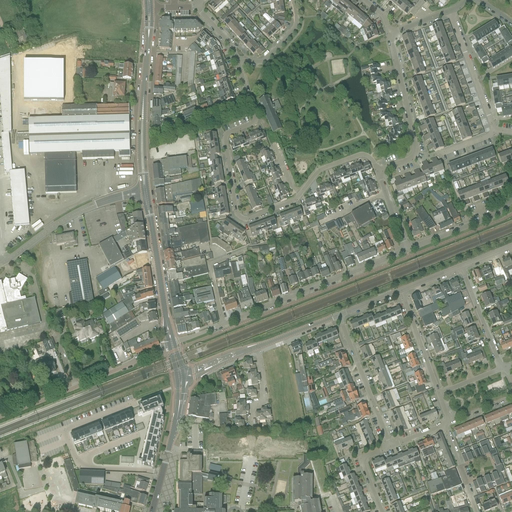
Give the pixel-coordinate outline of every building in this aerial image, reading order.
[(222,5),(217,0),(213,0),(212,2),(218,9),(222,5)] [(335,9),(342,0),(335,0),(331,5),(335,9)] [(341,10),(347,3),(343,0),(342,0),(335,9),(339,12),(341,10)] [(399,10),(405,2),(402,0),(400,0),(395,6),(399,10)] [(218,9),(212,2),(208,6),(214,13),(218,9)] [(403,13),(409,6),(405,2),(399,10),(403,13)] [(345,13),(351,6),(347,3),(341,10),(345,13)] [(349,17),(355,10),(351,6),(345,13),(349,16),(349,17)] [(407,16),(409,13),(411,11),(413,9),(409,6),(403,13),(407,16)] [(284,14),(283,8),(274,10),(275,15),(273,15),(274,18),(278,20),(284,21),(285,18),(284,14)] [(351,23),(359,13),(355,10),(349,17),(349,16),(347,19),(351,23)] [(355,26),(364,16),(359,13),(351,23),(355,26)] [(226,28),(234,21),(232,18),(234,17),(233,15),(224,23),(226,26),(225,27),(226,28)] [(364,28),(371,24),(368,21),(368,20),(364,16),(358,23),(362,27),(363,26),(364,28)] [(283,26),(284,21),(278,20),(274,18),(272,20),(274,22),(270,25),(277,33),(279,32),(278,31),(281,28),(283,26)] [(198,33),(203,28),(196,21),(170,21),(170,19),(163,20),(163,21),(160,24),(159,24),(159,31),(160,31),(160,35),(160,43),(161,43),(160,46),(159,46),(159,50),(171,51),(172,33),(198,33)] [(231,31),(238,25),(234,21),(226,28),(228,30),(229,29),(231,31)] [(497,30),(499,30),(498,29),(494,22),(489,25),(494,33),(498,31),(497,30)] [(442,28),(441,23),(431,27),(433,32),(442,28)] [(376,32),(374,27),(371,24),(364,28),(360,31),(362,37),(366,36),(376,32)] [(234,36),(242,29),(238,25),(231,31),(233,34),(232,35),(234,36)] [(270,25),(266,29),(272,36),(275,34),(276,35),(277,33),(270,25)] [(494,33),(489,25),(485,27),(490,35),(494,33)] [(264,26),(260,30),(269,41),(271,39),(270,38),(272,36),(266,29),(264,26)] [(497,30),(498,31),(509,49),(510,48),(511,46),(511,39),(504,26),(498,29),(499,30),(497,30)] [(481,30),(485,38),(490,35),(485,27),(481,30)] [(442,28),(433,32),(435,36),(444,33),(442,28)] [(238,39),(245,33),(242,29),(234,36),(235,38),(236,37),(238,39)] [(16,40),(18,39),(23,37),(25,42),(28,40),(23,30),(17,33),(16,32),(13,34),(16,40)] [(481,30),(476,33),(481,41),(485,38),(481,30)] [(206,31),(196,41),(199,45),(200,44),(200,45),(210,34),(206,31)] [(378,37),(376,32),(366,36),(368,41),(378,37)] [(241,44),(249,37),(245,33),(238,39),(241,42),(240,42),(241,44)] [(444,33),(435,36),(437,41),(446,38),(444,33)] [(478,43),(481,41),(476,33),(472,35),(476,43),(477,43),(478,43)] [(209,43),(212,38),(211,37),(212,36),(210,34),(202,42),(206,46),(207,44),(209,43)] [(410,34),(401,38),(403,43),(414,39),(415,39),(413,34),(410,34)] [(246,47),(253,41),(249,37),(241,44),(243,46),(244,45),(246,47)] [(209,43),(207,44),(208,46),(211,49),(219,44),(219,43),(215,39),(214,40),(212,38),(209,43)] [(448,43),(446,38),(437,41),(439,46),(448,43)] [(414,39),(403,43),(405,48),(414,44),(413,41),(414,40),(414,39)] [(248,52),(256,45),(253,41),(246,47),(248,49),(247,50),(248,52)] [(256,45),(248,52),(250,54),(251,53),(253,55),(256,53),(259,56),(265,51),(258,43),(256,45)] [(449,47),(448,43),(439,46),(440,51),(449,47)] [(483,65),(488,62),(489,61),(478,43),(477,43),(476,43),(471,46),(483,65)] [(219,44),(211,49),(213,53),(214,55),(221,53),(221,50),(222,50),(220,45),(219,44)] [(416,49),(414,44),(405,48),(407,52),(416,49)] [(451,52),(449,47),(440,51),(442,55),(451,52)] [(418,54),(416,49),(407,52),(408,57),(418,54)] [(510,59),(505,51),(501,53),(506,61),(510,59)] [(453,57),(451,52),(442,55),(444,60),(453,57)] [(222,55),(221,53),(214,55),(209,56),(210,61),(213,60),(224,57),(223,55),(222,55)] [(506,61),(501,53),(497,56),(502,64),(506,61)] [(0,57),(0,67),(10,66),(10,54),(0,57)] [(419,58),(418,54),(408,57),(410,62),(419,58)] [(502,64),(497,56),(492,59),(497,67),(502,64)] [(225,60),(224,57),(213,60),(215,65),(224,62),(224,61),(225,60)] [(455,62),(453,57),(444,60),(446,65),(455,62)] [(157,58),(156,66),(162,67),(162,62),(165,62),(165,59),(162,59),(162,58),(157,58)] [(421,63),(419,58),(410,62),(412,67),(421,63)] [(489,61),(488,62),(493,69),(497,67),(492,59),(489,61)] [(24,61),(24,101),(64,101),(64,61),(24,61)] [(227,67),(226,64),(225,65),(224,62),(215,65),(212,66),(213,71),(216,70),(227,67)] [(423,68),(421,63),(412,67),(414,71),(423,68)] [(123,69),(123,72),(132,73),(133,69),(132,68),(132,66),(119,65),(119,69),(123,69)] [(156,66),(155,75),(161,75),(161,71),(166,71),(167,68),(169,69),(169,66),(167,65),(167,67),(162,67),(156,66)] [(375,65),(372,65),(372,68),(369,69),(371,75),(377,74),(376,71),(379,70),(378,67),(375,65)] [(441,70),(443,74),(452,71),(450,66),(441,70)] [(425,73),(423,68),(414,71),(416,76),(425,73)] [(454,76),(452,71),(443,74),(445,79),(454,76)] [(132,78),(132,73),(123,72),(122,76),(119,75),(118,77),(116,77),(108,76),(108,80),(115,80),(116,78),(118,78),(118,79),(131,80),(131,77),(132,78)] [(228,74),(227,72),(218,75),(220,80),(230,77),(229,74),(228,74)] [(161,80),(161,75),(155,75),(155,83),(160,83),(163,83),(163,80),(161,80)] [(379,85),(382,82),(381,79),(379,79),(379,76),(371,78),(373,85),(376,85),(377,86),(379,85)] [(456,81),(454,76),(445,79),(447,84),(456,81)] [(413,86),(422,82),(420,78),(411,81),(413,86)] [(218,82),(215,83),(217,88),(230,84),(229,82),(230,82),(229,79),(224,81),(219,82),(218,82)] [(390,89),(388,83),(388,80),(385,81),(382,82),(379,85),(381,91),(390,89)] [(457,86),(456,81),(447,84),(449,89),(457,86)] [(415,90),(424,87),(422,82),(413,86),(415,90)] [(110,84),(109,87),(112,88),(114,88),(113,96),(113,97),(114,97),(114,99),(115,99),(118,99),(118,97),(119,97),(124,97),(125,96),(125,94),(125,93),(124,93),(125,85),(118,84),(110,84)] [(230,86),(230,84),(217,88),(218,93),(222,92),(232,89),(231,86),(230,86)] [(154,87),(153,95),(155,95),(155,98),(158,98),(160,98),(160,96),(162,96),(163,92),(163,91),(168,91),(175,92),(175,87),(169,86),(169,87),(165,87),(163,87),(163,88),(160,88),(154,87)] [(459,90),(457,86),(449,89),(450,94),(459,90)] [(417,95),(425,92),(424,87),(415,90),(417,95)] [(495,110),(496,110),(501,109),(502,109),(499,88),(497,88),(492,88),(495,110)] [(233,92),(232,89),(222,92),(223,97),(233,94),(232,92),(233,92)] [(461,95),(459,90),(450,94),(452,99),(461,95)] [(390,92),(381,94),(383,100),(387,103),(389,102),(389,99),(392,98),(390,92)] [(418,100),(427,97),(425,92),(417,95),(418,100)] [(233,96),(233,94),(223,97),(220,98),(221,103),(222,103),(223,106),(230,104),(229,101),(235,99),(234,96),(233,96)] [(463,100),(461,95),(452,99),(454,103),(463,100)] [(152,102),(151,102),(151,105),(152,105),(152,106),(151,107),(151,109),(152,109),(161,109),(174,103),(171,96),(160,100),(160,98),(158,98),(155,98),(155,102),(152,102)] [(273,134),(274,133),(282,129),(274,112),(281,109),(277,101),(271,104),(268,97),(258,101),(273,134)] [(420,105),(429,102),(427,97),(418,100),(420,105)] [(378,108),(376,109),(377,111),(385,109),(384,106),(387,106),(387,103),(383,100),(380,101),(380,104),(377,104),(378,108)] [(465,105),(463,100),(454,103),(456,108),(465,105)] [(29,134),(16,134),(16,141),(29,141),(29,154),(44,153),(45,193),(76,193),(75,153),(82,152),(82,159),(97,159),(97,161),(102,161),(102,159),(114,159),(114,152),(119,152),(119,156),(119,158),(130,157),(129,104),(124,105),(74,106),(61,106),(61,118),(53,118),(40,118),(39,108),(36,109),(36,101),(30,101),(31,118),(29,119),(29,134)] [(211,101),(207,102),(208,104),(210,111),(214,110),(216,109),(216,106),(213,107),(211,103),(211,101)] [(422,110),(431,106),(429,102),(420,105),(422,110)] [(182,112),(184,116),(196,111),(194,106),(182,112)] [(424,114),(433,111),(431,106),(422,110),(424,114)] [(451,113),(453,117),(462,114),(460,109),(451,113)] [(197,114),(196,111),(184,116),(185,119),(197,114)] [(389,114),(389,113),(388,111),(382,113),(381,113),(379,113),(381,119),(384,119),(384,121),(388,121),(390,117),(389,114)] [(434,116),(433,111),(424,114),(426,119),(434,116)] [(464,119),(462,114),(453,117),(455,122),(464,119)] [(393,117),(390,117),(388,121),(389,127),(398,125),(396,119),(394,120),(393,117)] [(486,118),(476,121),(478,128),(489,124),(486,118)] [(457,127),(466,124),(464,119),(455,122),(457,127)] [(421,129),(434,124),(433,120),(424,123),(424,125),(420,127),(421,129)] [(427,133),(436,129),(434,124),(421,129),(422,132),(426,130),(427,133)] [(467,129),(466,124),(457,127),(458,132),(467,129)] [(400,134),(399,129),(399,128),(393,129),(393,132),(390,133),(391,135),(395,138),(398,137),(397,134),(400,134)] [(436,129),(427,133),(428,135),(423,137),(424,139),(438,134),(436,129)] [(469,133),(467,129),(458,132),(460,137),(469,133)] [(258,130),(254,132),(257,140),(258,145),(261,143),(260,141),(266,139),(263,132),(259,133),(258,130)] [(206,135),(204,136),(205,141),(206,141),(217,139),(216,134),(213,134),(213,133),(213,131),(208,132),(206,132),(206,135)] [(257,140),(254,132),(249,134),(251,137),(247,138),(249,145),(255,143),(254,141),(257,140)] [(1,134),(1,142),(9,141),(9,133),(3,134),(1,134)] [(471,138),(469,133),(460,137),(462,142),(471,138)] [(431,142),(440,139),(438,134),(424,139),(425,142),(430,140),(431,142)] [(381,150),(391,148),(390,145),(393,145),(392,142),(395,141),(395,138),(391,135),(388,136),(388,139),(385,140),(386,141),(387,145),(382,146),(379,147),(380,151),(381,150)] [(249,145),(247,138),(243,140),(241,137),(237,139),(240,147),(243,146),(243,148),(249,145)] [(240,147),(237,139),(233,140),(234,143),(230,145),(232,152),(238,150),(238,148),(240,147)] [(428,149),(442,144),(440,139),(431,142),(431,144),(427,146),(428,149)] [(10,149),(9,141),(1,142),(2,150),(10,149)] [(434,152),(443,149),(442,144),(428,149),(429,151),(433,149),(434,152)] [(11,157),(10,149),(2,150),(3,157),(11,157)] [(264,157),(265,160),(273,156),(272,152),(269,153),(267,149),(260,152),(262,158),(264,157)] [(492,149),(487,151),(490,160),(495,158),(492,149)] [(219,155),(219,150),(208,151),(208,154),(210,153),(211,157),(209,157),(210,160),(217,159),(216,156),(219,155)] [(487,151),(482,153),(485,162),(490,160),(487,151)] [(511,161),(507,152),(502,154),(508,168),(510,167),(508,162),(511,161)] [(480,163),(485,162),(482,153),(477,155),(480,163)] [(508,168),(502,154),(498,156),(501,165),(503,164),(505,169),(508,168)] [(476,165),(480,163),(477,155),(472,156),(476,165)] [(275,161),(273,156),(265,160),(266,162),(265,163),(266,166),(263,167),(264,170),(267,169),(274,166),(272,162),(275,161)] [(471,167),(476,165),(472,156),(467,158),(471,167)] [(12,164),(11,157),(3,157),(4,165),(12,164)] [(181,175),(180,170),(187,169),(188,174),(198,172),(198,168),(192,169),(190,157),(188,157),(176,159),(175,157),(166,158),(166,160),(161,161),(161,165),(152,167),(154,181),(159,180),(159,182),(170,180),(170,178),(170,177),(166,178),(166,179),(163,180),(163,176),(168,176),(181,175)] [(238,169),(248,165),(247,163),(245,164),(244,161),(247,159),(246,157),(239,159),(240,162),(236,164),(238,169)] [(466,169),(471,167),(467,158),(463,160),(466,169)] [(217,161),(217,159),(210,160),(210,163),(212,162),(212,166),(210,166),(211,168),(221,166),(220,161),(217,161)] [(436,159),(433,160),(438,173),(443,171),(440,162),(438,163),(436,159)] [(438,173),(433,160),(431,160),(433,165),(430,166),(434,175),(438,173)] [(461,171),(466,169),(463,160),(458,162),(461,171)] [(434,175),(430,166),(428,167),(426,162),(424,163),(429,177),(434,175)] [(456,172),(461,171),(458,162),(453,164),(456,172)] [(368,164),(364,165),(360,166),(359,163),(354,165),(357,173),(360,172),(361,174),(362,173),(367,172),(366,171),(371,170),(368,164)] [(429,177),(424,163),(421,164),(423,169),(420,170),(422,174),(424,179),(424,178),(426,183),(430,181),(430,179),(429,177)] [(12,172),(12,164),(4,165),(4,173),(9,172),(12,172)] [(451,174),(456,172),(453,164),(448,165),(451,174)] [(247,167),(249,167),(248,165),(238,169),(240,174),(248,170),(247,167)] [(357,173),(354,165),(350,167),(351,170),(347,171),(350,178),(355,176),(355,174),(357,173)] [(275,170),(274,166),(267,169),(269,175),(271,174),(272,176),(280,173),(278,169),(275,170)] [(242,179),(252,175),(251,173),(249,174),(248,170),(240,174),(242,179)] [(350,178),(347,171),(343,173),(342,170),(338,171),(341,179),(343,179),(344,180),(350,178)] [(424,179),(422,174),(420,175),(418,170),(416,171),(421,185),(426,183),(424,178),(424,179)] [(24,171),(12,172),(9,172),(10,179),(25,178),(24,171)] [(341,179),(338,171),(333,173),(334,176),(330,177),(333,185),(334,189),(338,187),(336,183),(339,182),(338,180),(341,179)] [(421,185),(416,171),(414,172),(415,176),(413,178),(416,187),(421,185)] [(273,183),(268,184),(269,187),(274,185),(280,183),(279,179),(282,177),(280,173),(272,176),(273,179),(271,180),(273,183)] [(409,174),(406,175),(411,188),(416,187),(413,178),(411,178),(409,174)] [(252,175),(242,179),(245,187),(252,184),(256,182),(254,176),(253,177),(252,175)] [(411,188),(406,175),(404,176),(406,180),(403,181),(407,190),(411,188)] [(170,183),(170,182),(181,179),(181,176),(170,178),(170,180),(159,182),(159,180),(154,181),(155,188),(156,187),(156,189),(160,188),(159,187),(164,186),(164,184),(170,183)] [(505,176),(500,177),(505,191),(507,190),(506,185),(508,185),(505,176)] [(212,179),(211,179),(211,184),(214,184),(214,187),(221,186),(221,183),(224,183),(223,177),(212,179)] [(407,190),(403,181),(401,182),(399,177),(397,178),(402,192),(407,190)] [(505,191),(500,177),(495,179),(498,188),(501,187),(503,192),(505,191)] [(26,185),(25,178),(10,179),(10,186),(26,185)] [(402,192),(397,178),(395,179),(396,184),(394,185),(395,188),(397,194),(402,192)] [(202,191),(200,179),(183,183),(178,184),(171,185),(171,186),(163,187),(164,189),(160,190),(160,188),(156,189),(156,190),(157,199),(173,197),(172,196),(177,195),(176,195),(202,191)] [(362,181),(358,183),(360,186),(364,185),(364,187),(367,186),(368,189),(375,186),(374,182),(371,183),(369,179),(365,181),(362,181)] [(498,188),(495,179),(490,181),(495,195),(498,194),(496,189),(498,188)] [(495,195),(490,181),(486,183),(489,192),(491,191),(493,195),(495,195)] [(282,187),(280,183),(274,185),(276,191),(278,191),(279,193),(287,190),(285,186),(282,187)] [(336,192),(334,189),(333,185),(329,186),(328,183),(323,185),(326,193),(329,192),(330,194),(333,193),(334,196),(337,195),(336,192)] [(489,192),(486,183),(481,185),(486,198),(488,197),(487,193),(489,192)] [(247,195),(256,191),(256,189),(254,190),(252,184),(245,187),(244,187),(245,190),(247,195)] [(26,191),(26,185),(10,186),(11,193),(26,191)] [(326,193),(323,185),(319,187),(320,190),(316,191),(319,199),(320,203),(323,202),(321,197),(324,196),(324,194),(326,193)] [(486,198),(481,185),(476,186),(479,195),(482,194),(484,199),(486,198)] [(225,193),(225,188),(222,189),(221,186),(214,187),(215,190),(216,190),(216,193),(215,193),(215,195),(217,195),(225,193)] [(377,191),(375,186),(364,191),(365,193),(366,192),(369,198),(376,196),(374,192),(377,191)] [(476,202),(471,188),(467,190),(470,199),(472,198),(474,203),(476,202)] [(289,194),(287,190),(279,193),(280,196),(278,196),(280,202),(287,199),(286,195),(289,194)] [(27,198),(26,191),(11,193),(11,200),(27,198)] [(249,200),(257,197),(256,194),(257,193),(256,191),(247,195),(249,200)] [(464,206),(467,205),(462,192),(458,193),(457,194),(460,203),(463,202),(464,206)] [(251,205),(261,201),(260,199),(258,200),(257,197),(249,200),(251,205)] [(322,207),(320,203),(319,199),(315,200),(313,197),(309,199),(312,207),(313,209),(312,209),(313,210),(322,207)] [(28,205),(27,198),(11,200),(12,206),(28,205)] [(312,207),(309,199),(305,200),(306,203),(302,205),(306,217),(309,215),(308,211),(312,209),(313,209),(312,207)] [(203,200),(189,203),(191,214),(205,212),(203,200)] [(261,203),(261,201),(251,205),(250,206),(251,208),(252,208),(253,210),(254,210),(256,212),(262,210),(260,204),(261,203)] [(401,210),(410,206),(407,202),(403,204),(400,205),(401,210)] [(451,203),(446,205),(448,209),(450,213),(452,217),(454,223),(460,220),(458,217),(460,217),(458,214),(457,215),(455,210),(454,210),(451,203)] [(28,212),(28,205),(12,206),(13,213),(28,212)] [(355,230),(375,219),(374,216),(368,205),(348,216),(352,223),(355,230)] [(421,207),(415,211),(428,230),(435,227),(429,217),(428,217),(421,207)] [(229,215),(228,209),(218,211),(218,212),(209,213),(209,212),(207,213),(207,215),(218,213),(220,213),(220,216),(219,217),(219,220),(226,219),(226,216),(229,215)] [(300,209),(295,211),(298,220),(300,220),(300,218),(303,217),(300,209)] [(298,220),(295,211),(289,212),(292,221),(294,224),(297,223),(296,221),(298,220)] [(29,218),(28,212),(13,213),(13,220),(29,218)] [(292,221),(289,212),(284,214),(288,224),(290,223),(290,222),(292,221)] [(446,212),(441,214),(447,227),(452,224),(446,212)] [(116,215),(121,230),(126,227),(126,223),(125,219),(123,214),(116,215)] [(288,224),(284,214),(284,215),(283,214),(280,215),(281,216),(280,216),(279,215),(280,218),(277,219),(280,227),(283,226),(283,227),(288,225),(288,224)] [(440,214),(433,218),(436,226),(438,225),(440,230),(447,227),(441,214),(440,214)] [(352,223),(348,216),(343,218),(347,225),(352,223)] [(422,223),(418,217),(415,217),(417,221),(411,223),(414,231),(412,232),(414,237),(420,235),(419,233),(423,232),(419,224),(422,223)] [(29,225),(29,218),(13,220),(14,227),(29,225)] [(44,222),(46,221),(45,218),(31,226),(35,232),(46,225),(44,222)] [(280,227),(277,219),(275,220),(274,218),(269,220),(272,230),(273,231),(280,228),(280,227)] [(219,231),(222,233),(221,235),(222,236),(224,234),(231,223),(227,220),(222,228),(220,228),(219,230),(219,231)] [(272,230),(269,220),(264,222),(267,232),(272,230)] [(340,220),(334,222),(338,230),(343,227),(340,220)] [(267,232),(264,222),(258,224),(262,232),(265,231),(265,233),(267,232)] [(206,223),(179,229),(179,234),(180,234),(185,233),(188,245),(199,242),(199,245),(202,244),(208,242),(206,223)] [(231,233),(236,226),(231,223),(224,234),(228,237),(231,233)] [(262,232),(258,224),(253,226),(257,236),(259,235),(259,233),(261,232),(262,232)] [(140,242),(145,241),(143,227),(143,225),(135,227),(134,227),(130,229),(126,231),(122,233),(112,238),(115,244),(117,242),(120,241),(123,240),(125,238),(128,237),(131,235),(132,240),(133,243),(136,243),(140,242)] [(234,238),(240,229),(236,226),(231,233),(234,235),(233,237),(234,238)] [(249,231),(246,232),(249,238),(252,237),(252,238),(255,236),(257,236),(253,226),(248,228),(249,231)] [(178,233),(178,235),(180,234),(179,234),(178,229),(177,229),(177,230),(173,231),(169,231),(167,232),(167,231),(165,231),(165,232),(161,232),(162,238),(171,237),(174,236),(173,234),(178,233)] [(240,229),(234,238),(239,241),(240,239),(243,241),(246,237),(243,235),(245,232),(240,229)] [(384,243),(386,246),(387,250),(393,248),(390,241),(395,239),(391,229),(383,232),(387,242),(384,243)] [(65,248),(71,247),(72,247),(73,246),(77,245),(76,239),(75,238),(74,238),(73,234),(69,235),(65,236),(65,235),(60,236),(60,235),(58,233),(52,235),(53,243),(56,243),(57,246),(64,244),(65,248)] [(119,251),(115,244),(112,238),(99,245),(111,269),(114,267),(124,261),(121,255),(119,251)] [(177,242),(163,244),(164,253),(173,251),(180,250),(183,249),(181,241),(179,242),(177,242)] [(378,254),(386,251),(382,242),(375,245),(378,254)] [(363,254),(360,249),(357,251),(356,249),(354,251),(350,244),(346,246),(349,253),(350,255),(354,253),(355,257),(356,256),(359,263),(366,261),(363,254)] [(363,244),(361,244),(362,247),(364,253),(363,254),(366,261),(370,258),(366,249),(366,250),(365,248),(365,246),(364,246),(363,244)] [(274,245),(268,246),(270,254),(276,253),(276,250),(275,250),(274,245)] [(346,254),(342,255),(344,261),(345,261),(348,268),(350,267),(354,266),(351,258),(350,255),(349,253),(346,246),(346,245),(343,246),(346,254)] [(368,245),(365,246),(365,248),(366,250),(366,249),(370,258),(371,259),(377,256),(373,248),(370,249),(368,245)] [(270,254),(268,246),(258,247),(260,252),(260,253),(262,253),(262,254),(263,254),(265,254),(265,253),(267,253),(268,258),(271,258),(270,254)] [(198,249),(181,253),(182,261),(200,256),(198,249)] [(132,256),(131,254),(128,256),(126,252),(121,255),(124,261),(127,260),(129,258),(132,256)] [(138,254),(136,254),(137,261),(148,259),(147,253),(138,254)] [(336,264),(334,259),(333,255),(329,256),(336,273),(342,270),(339,264),(339,263),(336,264)] [(181,269),(206,265),(204,256),(181,262),(181,261),(174,262),(166,263),(167,273),(174,271),(181,269)] [(328,256),(324,258),(331,273),(335,272),(328,256)] [(299,257),(297,258),(298,261),(306,281),(309,279),(309,280),(311,279),(312,278),(309,272),(309,271),(307,272),(306,272),(305,272),(303,266),(304,266),(301,260),(300,260),(299,257)] [(511,263),(511,262),(510,258),(502,261),(505,268),(503,269),(505,274),(505,275),(506,275),(508,282),(510,287),(511,285),(511,280),(510,276),(509,272),(511,270),(511,263)] [(148,259),(137,261),(138,267),(149,266),(148,259)] [(281,270),(281,272),(286,271),(282,259),(278,260),(281,270)] [(319,275),(315,265),(313,259),(308,261),(310,265),(311,264),(313,269),(310,270),(310,271),(313,278),(314,277),(314,278),(315,277),(316,277),(319,275)] [(86,261),(66,264),(71,294),(74,308),(94,305),(86,261)] [(306,281),(298,261),(295,262),(298,268),(300,274),(297,276),(300,283),(301,283),(303,283),(303,282),(306,281)] [(228,262),(213,268),(214,273),(229,269),(229,267),(228,262)] [(237,272),(235,263),(231,264),(234,279),(241,278),(240,272),(237,272)] [(320,264),(317,265),(322,278),(329,275),(327,268),(322,270),(320,264)] [(208,274),(207,272),(206,265),(181,269),(174,271),(167,273),(168,278),(169,284),(178,282),(182,281),(183,281),(183,280),(186,280),(200,276),(208,274)] [(111,269),(96,278),(103,290),(106,288),(113,284),(116,282),(121,279),(119,276),(117,273),(116,270),(114,267),(111,269)] [(482,270),(482,271),(484,277),(486,281),(493,278),(489,267),(482,270)] [(504,273),(503,272),(501,267),(494,270),(497,276),(504,273)] [(133,282),(131,283),(131,285),(137,284),(144,283),(151,281),(150,275),(150,274),(149,269),(141,270),(136,272),(136,274),(142,273),(143,276),(143,277),(139,277),(140,280),(132,281),(133,282)] [(281,270),(278,271),(281,280),(281,282),(279,282),(280,287),(280,288),(282,295),(288,293),(285,286),(283,279),(281,272),(281,270)] [(295,277),(292,271),(289,272),(291,278),(289,279),(291,286),(292,286),(293,286),(294,286),(294,285),(297,284),(295,277)] [(484,277),(482,271),(479,272),(479,271),(472,273),(477,285),(479,284),(478,280),(482,279),(482,278),(484,277)] [(449,283),(452,289),(454,294),(458,292),(458,293),(461,292),(459,287),(456,279),(453,281),(454,281),(449,283)] [(274,289),(271,280),(267,282),(272,298),(280,296),(277,288),(274,289)] [(152,288),(151,281),(144,283),(145,286),(138,287),(138,288),(135,288),(135,287),(125,289),(126,295),(124,296),(127,300),(132,297),(135,295),(133,293),(136,292),(135,291),(140,290),(152,288)] [(444,297),(444,298),(448,297),(447,294),(451,293),(449,290),(452,289),(449,283),(447,284),(447,283),(440,286),(440,288),(444,296),(444,297)] [(253,284),(248,285),(250,291),(249,291),(251,296),(254,295),(255,299),(254,299),(256,304),(257,303),(257,304),(262,302),(259,293),(256,294),(254,289),(253,284)] [(263,291),(259,293),(262,302),(268,300),(267,299),(268,299),(267,295),(266,295),(265,291),(267,290),(264,284),(261,285),(263,291)] [(187,290),(186,287),(179,288),(179,289),(176,289),(176,288),(170,289),(171,295),(180,293),(179,291),(187,290)] [(211,287),(193,291),(195,298),(195,300),(196,306),(214,302),(211,287)] [(428,292),(434,305),(437,303),(435,300),(444,297),(444,296),(440,288),(438,288),(438,287),(431,289),(432,290),(428,292)] [(99,298),(109,292),(106,288),(103,290),(98,293),(99,298)] [(247,288),(242,290),(243,295),(245,298),(248,307),(253,305),(248,292),(247,288)] [(150,298),(154,297),(153,290),(147,291),(146,292),(140,294),(135,297),(135,295),(132,297),(134,301),(135,303),(147,299),(150,298)] [(193,299),(192,295),(190,296),(189,293),(183,295),(180,296),(180,293),(171,295),(173,308),(186,306),(185,302),(195,300),(195,298),(193,299)] [(448,307),(440,310),(445,317),(465,306),(460,293),(445,299),(448,307)] [(481,297),(484,302),(492,299),(490,293),(481,297)] [(248,307),(245,298),(244,298),(243,295),(241,295),(240,294),(237,295),(242,309),(248,307)] [(417,311),(418,312),(417,312),(420,319),(422,318),(432,313),(440,310),(437,303),(434,305),(422,309),(419,301),(421,301),(419,294),(411,298),(417,311)] [(127,300),(101,316),(104,320),(105,319),(109,325),(109,326),(110,325),(112,329),(114,332),(133,320),(125,307),(134,301),(132,297),(127,300)] [(232,310),(228,298),(228,299),(228,300),(225,301),(225,299),(222,301),(224,305),(226,312),(232,310)] [(237,308),(235,301),(233,298),(228,300),(228,298),(232,310),(237,308)] [(494,304),(494,302),(497,301),(495,298),(492,299),(484,302),(486,308),(494,304)] [(156,310),(154,303),(139,305),(139,308),(147,307),(148,312),(155,310),(156,310)] [(64,308),(59,310),(59,309),(55,310),(57,319),(65,317),(63,311),(64,310),(64,308)] [(157,322),(156,313),(155,310),(148,312),(146,312),(145,312),(141,315),(142,322),(148,321),(149,323),(151,323),(157,322)] [(397,317),(394,310),(390,311),(390,310),(388,311),(391,319),(397,317)] [(189,313),(174,316),(175,320),(184,318),(190,317),(197,315),(197,311),(194,312),(189,313)] [(448,316),(449,319),(459,315),(457,311),(452,313),(453,313),(448,316)] [(489,315),(491,320),(500,317),(497,311),(493,312),(493,313),(489,315)] [(218,321),(216,313),(209,316),(211,321),(212,324),(218,321)] [(422,319),(425,327),(431,324),(433,324),(432,324),(435,322),(434,319),(432,313),(422,318),(422,319)] [(461,322),(462,322),(470,318),(468,313),(459,316),(461,322)] [(385,321),(383,314),(380,316),(379,314),(377,315),(380,323),(385,321)] [(112,333),(106,337),(108,353),(123,345),(121,341),(119,339),(138,327),(139,323),(142,322),(141,315),(133,320),(114,332),(112,333)] [(367,315),(365,316),(368,324),(373,322),(372,319),(371,315),(368,316),(367,315)] [(502,316),(500,317),(491,320),(493,326),(500,323),(502,323),(503,322),(504,326),(511,322),(511,317),(504,321),(502,316)] [(197,318),(190,320),(190,317),(184,318),(175,320),(176,326),(189,324),(189,325),(198,323),(197,318)] [(472,324),(470,318),(462,322),(463,325),(465,325),(466,327),(472,324)] [(363,326),(360,319),(357,321),(357,319),(354,320),(357,328),(363,326)] [(357,328),(354,320),(352,321),(353,322),(349,324),(352,330),(357,328)] [(77,326),(74,327),(80,341),(89,337),(90,340),(98,336),(97,334),(103,332),(101,327),(99,324),(98,325),(94,326),(92,323),(92,322),(84,325),(83,322),(76,325),(77,326)] [(199,329),(198,323),(189,325),(189,324),(176,326),(178,334),(179,335),(187,333),(199,329)] [(468,330),(466,331),(468,337),(477,333),(476,330),(475,330),(474,328),(468,330)] [(331,329),(329,330),(332,338),(338,336),(335,329),(332,331),(331,329)] [(431,337),(429,338),(431,343),(441,340),(442,339),(438,329),(433,331),(434,332),(430,334),(431,337)] [(327,340),(324,334),(321,335),(321,333),(318,334),(322,342),(327,340)] [(400,333),(390,337),(392,344),(394,344),(393,342),(396,341),(396,339),(401,337),(400,333)] [(468,337),(466,338),(469,346),(472,345),(476,343),(475,340),(478,339),(477,337),(479,336),(477,333),(468,337)] [(322,342),(318,334),(316,335),(317,337),(314,338),(315,342),(316,345),(317,344),(322,342)] [(408,336),(400,339),(402,342),(403,345),(410,342),(408,336)] [(156,338),(145,342),(147,350),(159,345),(156,338)] [(56,349),(52,339),(42,342),(46,353),(52,350),(56,349)] [(147,350),(145,342),(137,345),(136,343),(135,339),(127,343),(129,349),(133,348),(134,350),(134,351),(136,354),(147,350)] [(443,345),(441,340),(431,343),(430,344),(431,346),(432,346),(433,349),(443,345)] [(318,348),(317,344),(316,345),(315,342),(312,343),(311,341),(309,342),(312,350),(318,348)] [(410,342),(403,345),(405,351),(412,348),(410,342)] [(307,385),(306,378),(305,373),(302,357),(301,351),(301,350),(298,343),(294,344),(293,344),(291,344),(291,345),(290,346),(293,353),(294,354),(296,353),(297,357),(300,374),(304,393),(309,392),(307,385)] [(362,354),(374,350),(373,346),(372,347),(371,344),(359,349),(360,351),(361,351),(362,354)] [(446,351),(443,345),(433,349),(436,355),(439,354),(440,354),(446,351)] [(476,354),(473,355),(475,362),(482,359),(481,356),(484,355),(481,347),(474,350),(476,354)] [(375,353),(374,350),(362,354),(364,357),(363,358),(364,360),(375,355),(375,353)] [(320,369),(331,364),(332,364),(333,365),(347,360),(345,354),(342,355),(341,352),(336,354),(335,354),(336,357),(337,357),(338,361),(335,362),(334,361),(332,362),(331,360),(330,360),(319,365),(318,365),(320,369)] [(475,362),(473,355),(471,353),(467,355),(467,353),(464,354),(466,358),(468,364),(475,362)] [(407,357),(409,362),(417,360),(415,354),(407,357)] [(372,362),(373,365),(381,362),(379,356),(370,360),(371,362),(372,362)] [(456,362),(451,364),(454,370),(461,368),(457,357),(454,358),(456,362)] [(49,374),(49,375),(56,372),(54,367),(55,367),(53,363),(51,359),(42,363),(41,360),(35,362),(38,369),(40,368),(40,369),(42,373),(43,372),(45,376),(49,374)] [(244,370),(249,370),(256,369),(255,366),(252,366),(251,360),(245,361),(246,364),(243,364),(244,370)] [(350,366),(347,360),(333,365),(334,369),(340,366),(341,369),(350,366)] [(419,366),(417,360),(409,362),(412,369),(419,366)] [(383,367),(381,362),(373,365),(374,368),(373,368),(374,370),(383,367)] [(443,363),(439,364),(442,370),(445,369),(447,373),(451,372),(451,373),(454,371),(453,371),(454,370),(451,364),(450,362),(446,364),(447,366),(444,367),(443,363)] [(385,372),(383,367),(374,370),(375,373),(376,372),(377,375),(385,372)] [(229,370),(226,371),(232,385),(234,384),(235,384),(233,378),(235,377),(237,381),(238,380),(240,380),(238,375),(238,373),(236,369),(233,370),(233,369),(231,370),(231,369),(229,370)] [(256,371),(256,369),(249,370),(250,375),(247,375),(248,381),(251,381),(254,380),(254,377),(257,377),(256,377),(256,371)] [(340,378),(349,375),(346,369),(338,373),(340,378)] [(232,385),(226,371),(224,372),(222,373),(220,374),(221,377),(218,379),(220,384),(223,383),(223,381),(226,380),(229,388),(232,386),(232,385)] [(414,371),(411,372),(405,374),(407,379),(408,378),(408,377),(413,375),(413,377),(414,376),(416,380),(424,378),(421,372),(415,374),(414,371)] [(387,378),(385,372),(377,375),(379,378),(377,379),(378,381),(387,378)] [(351,380),(349,375),(340,378),(342,383),(351,380)] [(259,377),(256,377),(257,377),(254,377),(254,380),(251,381),(252,389),(247,390),(259,388),(258,385),(257,383),(260,382),(259,377)] [(389,383),(387,378),(378,381),(379,383),(380,383),(382,386),(389,383)] [(426,384),(424,378),(416,380),(418,384),(416,385),(417,387),(415,388),(417,394),(421,392),(420,389),(423,388),(422,385),(426,384)] [(353,386),(351,380),(342,383),(344,388),(345,388),(345,389),(353,386)] [(391,388),(389,383),(382,386),(383,389),(381,389),(382,392),(391,388)] [(356,393),(353,386),(345,389),(346,391),(342,392),(342,391),(340,392),(342,399),(356,393)] [(259,391),(259,388),(247,390),(247,396),(250,395),(251,398),(256,397),(256,392),(259,391)] [(383,400),(395,395),(394,392),(393,393),(392,390),(380,395),(381,397),(382,397),(383,400)] [(313,393),(309,394),(313,404),(312,404),(314,409),(319,408),(313,393)] [(342,399),(343,402),(346,401),(346,400),(349,399),(351,403),(359,400),(356,393),(342,399)] [(190,398),(189,407),(188,416),(197,417),(208,419),(210,410),(210,407),(209,407),(209,406),(213,406),(217,405),(215,394),(205,395),(205,396),(200,396),(193,396),(193,399),(190,398)] [(396,399),(395,395),(383,400),(385,403),(384,403),(385,406),(396,401),(395,399),(396,399)] [(142,413),(137,414),(138,417),(143,415),(143,416),(161,409),(163,408),(159,398),(139,406),(140,407),(142,413)] [(236,405),(237,411),(240,411),(243,411),(242,408),(245,408),(245,407),(245,402),(245,399),(239,399),(239,405),(236,405)] [(397,403),(396,401),(385,406),(386,408),(386,407),(388,411),(399,406),(398,403),(397,403)] [(351,412),(348,413),(349,417),(367,410),(364,403),(360,405),(356,407),(358,410),(354,411),(351,412)] [(331,409),(327,411),(328,414),(335,412),(337,411),(345,407),(344,404),(335,408),(333,408),(333,407),(331,408),(331,409)] [(261,410),(261,413),(262,415),(265,415),(265,418),(271,417),(269,406),(266,406),(266,409),(261,410)] [(345,407),(337,411),(339,415),(343,414),(347,412),(351,410),(350,406),(345,407)] [(248,407),(245,407),(245,408),(242,408),(243,411),(240,411),(240,417),(240,419),(247,419),(246,416),(246,413),(248,413),(248,407)] [(393,417),(404,413),(403,411),(404,410),(403,407),(391,412),(392,415),(393,417)] [(504,409),(497,412),(500,419),(501,422),(508,420),(506,416),(504,409)] [(349,417),(345,418),(346,422),(350,420),(350,421),(361,417),(361,419),(365,418),(370,416),(367,410),(349,417)] [(130,411),(124,414),(127,423),(133,420),(130,411)] [(137,462),(137,464),(152,467),(164,418),(162,418),(162,414),(161,411),(154,413),(142,463),(137,462)] [(435,411),(429,413),(433,421),(435,420),(434,419),(437,417),(435,411)] [(490,415),(493,421),(500,419),(497,412),(490,415)] [(261,413),(256,413),(256,419),(259,419),(260,422),(265,421),(265,418),(265,415),(262,415),(261,413)] [(395,422),(407,418),(406,415),(405,415),(404,413),(393,417),(394,420),(394,419),(395,422)] [(433,421),(429,413),(424,415),(427,422),(430,420),(430,422),(433,421)] [(124,414),(118,416),(122,425),(127,423),(124,414)] [(219,415),(220,422),(220,429),(227,428),(226,414),(219,415)] [(493,421),(490,415),(483,417),(486,424),(493,421)] [(118,416),(113,418),(116,427),(122,425),(118,416)] [(113,418),(107,420),(111,429),(116,427),(113,418)] [(397,428),(408,423),(407,421),(408,421),(407,418),(395,422),(397,425),(396,426),(397,428)] [(481,418),(474,421),(477,428),(483,425),(481,418)] [(247,422),(247,419),(240,419),(235,420),(235,426),(238,425),(238,428),(244,428),(243,422),(247,422)] [(107,420),(101,423),(105,431),(111,429),(107,420)] [(367,421),(356,425),(357,427),(356,428),(357,431),(368,426),(367,423),(368,423),(367,421)] [(477,428),(474,421),(467,424),(470,431),(477,428)] [(409,425),(408,423),(397,428),(398,430),(400,433),(411,428),(410,425),(409,425)] [(99,424),(93,426),(96,435),(102,433),(99,424)] [(470,431),(467,424),(461,427),(463,433),(470,431)] [(93,426),(87,428),(91,437),(96,435),(93,426)] [(369,429),(368,426),(357,431),(358,434),(359,434),(360,436),(371,431),(370,429),(369,429)] [(463,433),(461,427),(454,429),(457,436),(463,433)] [(87,428),(82,430),(86,441),(85,439),(91,437),(87,428)] [(82,430),(76,432),(80,443),(86,441),(82,430)] [(372,434),(371,431),(360,436),(361,438),(360,438),(361,442),(372,437),(371,434),(372,434)] [(76,432),(70,435),(75,445),(80,443),(76,432)] [(435,436),(437,441),(437,443),(444,440),(441,434),(435,436)] [(374,440),(372,437),(361,442),(362,445),(363,444),(364,447),(375,442),(375,440),(374,440)] [(350,438),(345,440),(348,449),(350,448),(350,447),(353,446),(350,438)] [(434,453),(431,447),(434,446),(433,444),(431,439),(423,442),(428,456),(430,455),(430,454),(434,453)] [(348,449),(345,440),(339,442),(342,450),(345,449),(346,450),(348,449)] [(446,447),(444,440),(437,443),(440,449),(440,450),(446,447)] [(487,440),(484,442),(489,454),(492,460),(492,459),(493,459),(495,463),(498,461),(497,458),(498,457),(495,450),(492,451),(487,440)] [(31,468),(30,464),(30,463),(37,461),(34,441),(27,443),(26,442),(14,444),(16,455),(12,456),(14,466),(17,465),(18,466),(19,470),(31,468)] [(342,450),(339,442),(334,444),(338,453),(340,453),(339,451),(342,450)] [(428,456),(423,442),(417,444),(420,452),(422,459),(428,456)] [(481,448),(478,450),(481,457),(484,456),(489,454),(484,442),(479,444),(481,448)] [(473,452),(470,453),(473,460),(476,459),(481,457),(478,450),(476,445),(471,447),(473,452)] [(449,454),(446,447),(440,450),(441,451),(443,456),(449,454)] [(465,454),(462,456),(461,456),(463,460),(464,459),(464,461),(465,463),(464,463),(468,462),(473,460),(470,453),(468,448),(463,450),(465,454)] [(412,449),(410,450),(413,459),(419,457),(416,449),(412,451),(412,449)] [(413,459),(410,450),(407,451),(408,453),(405,454),(408,461),(409,464),(414,462),(413,459)] [(224,511),(225,511),(224,511),(224,506),(221,506),(221,504),(226,504),(226,497),(214,496),(209,496),(209,498),(211,498),(211,500),(204,500),(203,504),(191,504),(192,496),(191,496),(191,495),(202,495),(202,477),(208,478),(209,476),(201,474),(201,458),(196,458),(196,454),(191,454),(190,454),(187,454),(187,455),(182,455),(182,461),(180,461),(180,484),(178,484),(178,492),(179,492),(178,511),(174,511),(224,511)] [(403,463),(399,454),(397,455),(397,457),(394,458),(397,466),(403,463)] [(408,461),(405,454),(402,455),(401,454),(399,454),(403,463),(408,461)] [(452,460),(449,454),(443,456),(445,462),(446,463),(452,460)] [(311,502),(310,499),(312,499),(312,476),(304,476),(304,474),(303,474),(303,470),(308,465),(309,462),(306,462),(306,455),(304,455),(304,464),(298,469),(298,479),(295,478),(295,481),(293,481),(293,492),(295,492),(295,497),(293,497),(293,502),(300,502),(299,507),(300,507),(301,511),(303,511),(318,511),(317,501),(311,502)] [(379,458),(376,459),(380,468),(385,466),(384,462),(382,459),(379,460),(379,458)] [(397,466),(394,458),(391,459),(391,458),(389,459),(392,468),(397,466)] [(70,459),(64,461),(66,465),(65,466),(74,492),(80,490),(73,471),(70,459)] [(380,468),(376,459),(374,460),(375,462),(372,463),(375,470),(380,468)] [(392,468),(389,459),(386,460),(387,461),(384,462),(385,466),(387,470),(392,468)] [(455,467),(452,460),(446,463),(446,464),(448,470),(455,467)] [(497,473),(496,473),(501,485),(505,484),(500,473),(504,472),(501,464),(500,465),(498,461),(495,463),(496,467),(495,467),(494,466),(497,473)] [(341,473),(349,470),(348,468),(347,468),(346,465),(339,468),(335,469),(337,475),(339,474),(341,473)] [(434,480),(426,483),(431,495),(450,489),(460,485),(454,469),(444,473),(445,477),(438,479),(434,480)] [(350,472),(349,470),(341,473),(343,479),(347,477),(350,476),(349,473),(350,472)] [(79,471),(79,485),(103,486),(104,472),(79,471)] [(209,473),(209,476),(208,478),(208,481),(220,484),(219,485),(224,486),(224,484),(227,485),(228,484),(230,485),(230,483),(231,483),(231,481),(231,479),(229,478),(226,477),(227,473),(222,472),(221,476),(217,475),(217,474),(214,473),(214,474),(209,473)] [(492,475),(488,476),(491,483),(495,482),(496,487),(501,485),(496,473),(492,475)] [(357,479),(356,477),(355,478),(353,474),(350,476),(347,477),(349,482),(357,479)] [(484,478),(481,479),(483,487),(487,485),(489,490),(493,488),(491,483),(488,476),(484,478)] [(137,477),(136,481),(141,483),(139,487),(137,486),(136,489),(146,492),(148,485),(149,481),(137,477)] [(411,478),(409,478),(414,491),(415,493),(418,492),(417,490),(416,491),(415,489),(416,489),(411,478)] [(351,488),(358,485),(357,482),(358,482),(357,479),(349,482),(351,488)] [(381,486),(382,488),(391,484),(388,479),(381,482),(382,485),(381,486)] [(476,481),(472,483),(473,483),(474,485),(475,486),(474,486),(475,490),(479,489),(481,493),(485,491),(483,487),(481,479),(480,479),(476,481)] [(393,490),(391,484),(382,488),(382,490),(384,490),(385,493),(393,490)] [(119,490),(118,493),(121,494),(120,499),(124,501),(130,502),(145,507),(147,497),(139,494),(138,494),(138,493),(130,490),(125,488),(124,490),(119,490)] [(361,490),(353,493),(356,498),(362,496),(361,493),(362,492),(361,490)] [(395,495),(393,490),(385,493),(386,496),(385,497),(386,499),(395,495)] [(494,490),(489,492),(490,495),(492,494),(494,499),(497,498),(494,490)] [(129,508),(130,502),(124,501),(124,504),(95,497),(95,498),(77,494),(75,504),(93,508),(93,509),(97,510),(97,509),(108,511),(129,511),(130,508),(129,508)] [(485,497),(484,494),(473,498),(477,506),(480,504),(478,499),(485,497)] [(397,500),(395,495),(386,499),(387,501),(388,500),(389,504),(397,500)] [(506,495),(499,498),(502,505),(509,503),(506,495)] [(356,498),(353,499),(355,505),(358,504),(366,501),(365,498),(363,499),(362,496),(356,498)] [(497,507),(494,500),(487,503),(488,504),(491,510),(492,511),(495,510),(495,508),(497,507)] [(366,507),(365,503),(367,503),(366,501),(358,504),(360,509),(366,507)] [(403,501),(391,505),(392,508),(393,507),(395,510),(401,507),(400,505),(404,503),(403,501)] [(458,508),(453,510),(453,511),(469,511),(468,507),(466,502),(464,502),(465,507),(458,509),(458,508)] [(485,511),(491,510),(488,504),(487,503),(483,505),(484,506),(482,507),(484,511),(485,511)]
